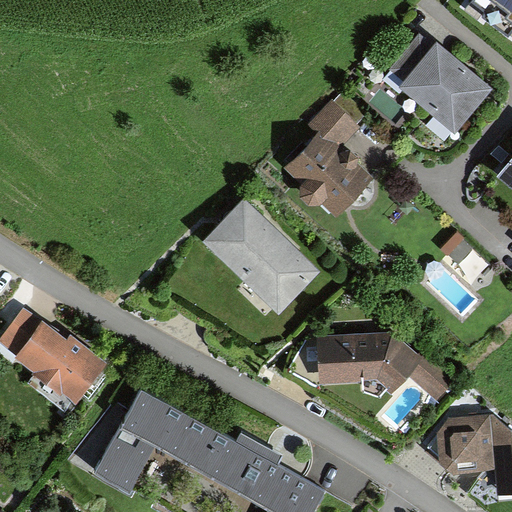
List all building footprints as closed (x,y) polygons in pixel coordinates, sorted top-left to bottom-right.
[(511,0),(469,0),(465,6),(476,14),(481,7),(511,29),(511,27),(511,0)] [(420,34),(379,82),(447,139),(488,91),(420,34)] [(315,139),(281,171),(300,190),(290,200),(308,218),(320,206),(333,218),(372,180),(338,146),(356,129),(328,101),(302,126),(315,139)] [(511,149),(496,168),(511,181),(511,149)] [(242,205),(201,246),(274,317),(315,276),(242,205)] [(472,283),(492,264),(459,230),(443,245),(461,264),(457,267),(472,283)] [(24,307),(0,338),(0,341),(16,354),(13,358),(75,404),(107,362),(70,335),(67,340),(24,307)] [(317,341),(318,389),(373,383),(389,396),(406,378),(435,406),(446,387),(390,334),(317,341)] [(144,390),(96,473),(132,494),(159,447),(269,510),(268,511),(314,511),(325,494),(144,390)] [(511,434),(485,417),(443,425),(435,435),(435,472),(445,478),(491,472),(495,499),(511,497),(511,434)]
